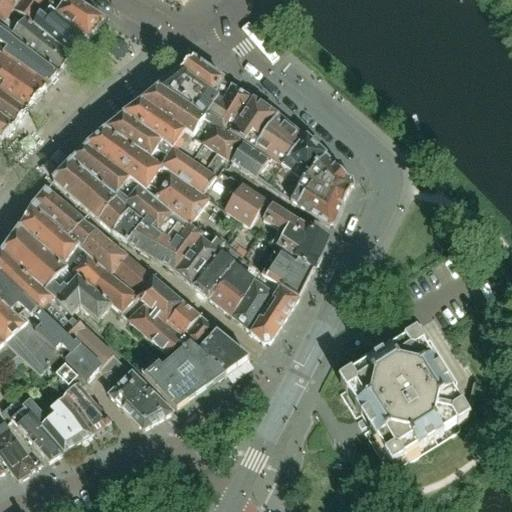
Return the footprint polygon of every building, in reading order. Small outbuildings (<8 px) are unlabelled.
[(31,31),(44,13),(51,0),(0,0),(0,23),(7,27),(7,24),(14,15),(26,23),(24,25),(31,31)] [(102,25),(72,5),(63,0),(51,0),(44,13),(87,45),(88,46),(89,44),(102,27),(103,28),(105,26),(102,24),(102,25)] [(87,45),(44,13),(31,31),(47,44),(73,63),(87,45)] [(74,64),(73,63),(47,44),(31,31),(24,25),(19,32),(7,24),(7,27),(6,29),(2,26),(0,29),(0,31),(7,36),(22,47),(62,76),(69,67),(71,68),(74,64)] [(62,76),(22,47),(7,36),(0,31),(0,61),(7,66),(47,94),(61,77),(62,78),(63,77),(62,76)] [(47,94),(7,66),(0,61),(0,97),(29,117),(29,116),(29,115),(45,95),(46,96),(48,95),(47,94)] [(213,98),(223,84),(194,64),(180,76),(193,89),(190,93),(212,109),(218,101),(213,98)] [(212,109),(190,93),(193,89),(180,76),(167,86),(158,93),(206,126),(221,103),(218,101),(212,109)] [(228,141),(252,103),(233,90),(223,104),(221,103),(206,126),(216,133),(228,141)] [(229,165),(256,184),(268,168),(246,154),(238,165),(234,162),(242,150),(228,141),(216,133),(206,126),(158,93),(141,107),(229,165)] [(29,117),(0,97),(0,120),(15,131),(27,117),(28,117),(29,117)] [(231,138),(257,156),(279,121),(254,104),(231,138)] [(229,165),(141,107),(140,106),(139,108),(125,120),(124,119),(123,120),(215,185),(221,176),(229,165)] [(0,147),(1,148),(13,133),(14,134),(15,132),(15,131),(0,120),(0,147)] [(211,206),(223,215),(242,190),(221,176),(215,185),(123,120),(123,121),(106,135),(106,134),(133,153),(162,173),(172,180),(211,206)] [(282,174),(305,141),(279,121),(257,156),(271,166),(282,174)] [(211,206),(172,180),(162,173),(133,153),(106,134),(92,146),(87,150),(194,229),(211,206)] [(303,189),(325,160),(308,144),(305,141),(282,174),(303,189)] [(172,273),(174,275),(200,242),(204,236),(194,229),(87,150),(73,165),(144,226),(127,246),(153,263),(172,273)] [(334,230),(341,215),(350,193),(355,193),(353,183),(349,184),(325,160),(303,189),(282,174),(271,166),(269,169),(268,168),(256,184),(290,206),(329,231),(329,230),(334,229),(334,230)] [(144,226),(73,165),(71,167),(59,180),(58,179),(52,186),(124,244),(127,246),(144,226)] [(242,190),(223,215),(241,226),(248,232),(266,206),(242,190)] [(95,234),(83,225),(46,194),(32,211),(68,242),(79,251),(90,260),(91,262),(111,278),(127,261),(106,244),(95,234)] [(326,247),(324,243),(325,243),(272,209),(263,224),(285,238),(277,251),(279,252),(313,275),(326,247)] [(68,242),(32,211),(31,212),(32,213),(21,230),(20,230),(19,231),(64,269),(79,251),(68,242)] [(223,215),(217,224),(234,236),(241,226),(223,215)] [(165,328),(151,315),(137,303),(138,301),(111,278),(91,262),(90,260),(74,278),(64,269),(19,231),(18,233),(19,234),(7,247),(9,248),(4,254),(3,255),(70,320),(72,319),(79,310),(98,328),(112,311),(169,360),(184,344),(182,342),(165,328)] [(191,289),(218,255),(219,255),(222,251),(225,246),(219,241),(213,250),(200,242),(174,275),(191,289)] [(74,278),(90,260),(79,251),(64,269),(74,278)] [(209,303),(228,279),(236,268),(241,260),(231,253),(228,256),(222,251),(219,255),(218,255),(191,289),(209,303)] [(270,347),(297,306),(313,275),(279,252),(270,265),(267,263),(262,271),(265,273),(262,277),(231,321),(264,348),(270,347)] [(0,258),(0,277),(26,302),(36,311),(40,316),(72,348),(76,345),(87,334),(72,319),(70,320),(3,255),(0,258)] [(220,312),(239,287),(251,269),(241,260),(236,268),(228,279),(209,303),(220,312)] [(153,282),(150,280),(127,261),(111,278),(138,301),(153,282)] [(220,312),(231,321),(262,277),(251,269),(239,287),(220,312)] [(26,302),(0,277),(0,303),(13,316),(26,302)] [(151,315),(168,295),(153,282),(138,301),(137,303),(151,315)] [(165,328),(183,308),(168,295),(151,315),(165,328)] [(72,348),(40,316),(26,302),(13,316),(30,331),(37,339),(39,337),(60,358),(61,360),(72,348)] [(15,318),(13,316),(0,303),(0,341),(8,350),(40,381),(60,361),(61,360),(60,358),(39,337),(37,339),(30,331),(15,318)] [(182,342),(200,322),(183,308),(165,328),(182,342)] [(199,357),(216,336),(200,322),(182,342),(184,344),(189,349),(190,349),(199,357)] [(435,388),(433,384),(431,381),(439,376),(438,375),(439,371),(440,371),(433,361),(432,362),(423,348),(431,344),(421,328),(416,327),(400,336),(406,345),(407,345),(408,348),(408,352),(397,358),(394,357),(392,354),(393,354),(390,350),(380,357),(381,357),(379,362),(376,361),(375,360),(365,366),(366,368),(353,376),(352,374),(350,375),(342,381),(341,385),(340,386),(345,393),(347,396),(350,393),(349,393),(352,391),(356,392),(362,402),(361,406),(359,408),(358,407),(355,409),(361,419),(366,420),(367,420),(371,427),(370,427),(371,428),(370,432),(369,432),(376,443),(379,440),(378,440),(381,438),(390,452),(378,459),(388,475),(393,476),(409,467),(404,459),(418,451),(419,453),(429,446),(428,446),(428,445),(429,442),(434,443),(444,437),(442,434),(441,434),(440,431),(440,428),(451,421),(454,422),(456,425),(455,425),(456,427),(457,429),(459,427),(468,422),(467,422),(468,418),(469,417),(463,409),(462,407),(461,408),(453,395),(454,394),(448,384),(443,383),(435,388)] [(115,361),(87,334),(76,345),(103,374),(115,361)] [(249,363),(216,336),(199,357),(226,380),(249,363)] [(8,350),(0,341),(0,374),(19,361),(8,350)] [(72,348),(61,360),(60,361),(88,389),(100,377),(103,374),(76,345),(72,348)] [(176,415),(226,380),(199,357),(190,349),(189,349),(161,372),(159,370),(144,381),(176,415)] [(103,374),(100,377),(116,392),(132,377),(115,361),(103,374)] [(105,424),(88,400),(86,393),(65,372),(57,379),(49,388),(68,406),(92,439),(103,431),(105,433),(111,429),(106,423),(105,424)] [(133,400),(143,389),(132,377),(116,392),(108,400),(125,417),(127,410),(135,402),(133,400)] [(92,439),(68,406),(49,388),(43,393),(55,405),(58,403),(61,407),(52,415),(55,419),(77,449),(92,439)] [(173,418),(149,394),(143,389),(133,400),(135,402),(127,410),(125,417),(143,435),(173,418)] [(55,419),(48,425),(23,399),(17,404),(43,429),(63,459),(77,449),(55,419)] [(63,459),(43,429),(17,404),(15,403),(1,418),(9,426),(50,468),(63,459)] [(457,429),(456,427),(455,425),(456,425),(454,422),(451,421),(440,428),(440,431),(441,434),(442,434),(444,437),(457,429)] [(0,462),(9,474),(17,487),(30,478),(30,479),(36,475),(3,426),(0,428),(0,462)] [(448,443),(460,435),(461,430),(459,427),(457,429),(444,437),(434,443),(429,442),(428,445),(432,452),(448,443)] [(419,460),(432,452),(428,445),(428,446),(429,446),(419,453),(418,451),(404,459),(409,467),(419,460)]
